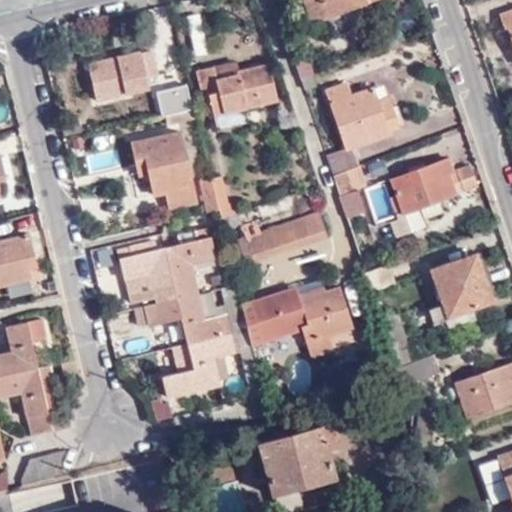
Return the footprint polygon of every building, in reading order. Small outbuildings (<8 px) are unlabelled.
[(373,0),(304,0),(313,23),(373,0)] [(511,10),(502,15),(505,27),(508,26),(511,38),(511,10)] [(119,63),(118,59),(89,66),(97,101),(151,89),(148,79),(157,76),(151,52),(141,54),(141,58),(119,63)] [(141,54),(118,59),(119,63),(141,58),(141,54)] [(305,54),(294,58),(302,80),(313,76),(305,54)] [(236,61),(214,67),(218,80),(239,74),(239,71),(236,61)] [(218,80),(214,67),(197,71),(204,103),(211,101),(215,116),(277,100),(269,65),(239,71),(239,74),(218,80)] [(345,147),(326,154),(334,177),(358,167),(352,147),(367,142),(366,140),(400,128),(390,96),(378,100),(373,87),(350,95),(346,83),(327,90),(345,147)] [(170,115),(192,109),(188,92),(180,93),(179,87),(161,92),(166,115),(170,115)] [(197,117),(195,109),(192,109),(170,115),(172,123),(197,117)] [(133,143),(137,165),(148,163),(150,172),(155,195),(166,193),(170,208),(196,201),(181,132),(133,143)] [(12,152),(2,154),(7,179),(18,176),(12,152)] [(439,199),(466,189),(458,170),(453,173),(449,159),(393,179),(405,212),(421,206),(425,218),(443,212),(439,199)] [(148,163),(137,165),(139,175),(150,172),(148,163)] [(458,170),(466,189),(478,184),(471,165),(458,170)] [(367,184),(361,166),(358,167),(334,177),(348,220),(366,213),(358,188),(367,184)] [(204,201),(216,198),(213,186),(211,178),(200,180),(204,201)] [(216,198),(227,196),(229,196),(225,184),(213,186),(216,198)] [(369,184),(369,219),(392,219),(391,184),(369,184)] [(221,219),(237,213),(234,204),(230,205),(227,196),(216,198),(219,210),(221,219)] [(207,212),(219,210),(216,198),(204,201),(207,212)] [(326,235),(319,213),(247,238),(251,253),(246,255),(249,263),(326,235)] [(420,214),(390,222),(394,237),(424,229),(420,214)] [(241,304),(238,289),(223,292),(225,301),(216,302),(213,290),(198,294),(193,265),(217,260),(209,227),(198,230),(200,240),(180,244),(153,250),(150,242),(118,249),(124,278),(129,277),(134,302),(156,297),(157,303),(146,305),(151,326),(182,319),(187,344),(170,348),(176,375),(163,379),(169,399),(220,387),(215,359),(240,352),(244,366),(256,363),(252,348),(251,345),(241,304)] [(200,240),(198,230),(178,234),(180,244),(200,240)] [(0,285),(4,285),(33,278),(29,263),(36,261),(29,234),(0,241),(0,285)] [(494,302),(477,254),(432,270),(447,318),(494,302)] [(395,282),(389,264),(366,272),(372,291),(395,282)] [(228,283),(226,273),(211,276),(213,286),(228,283)] [(33,278),(4,285),(6,293),(35,286),(33,278)] [(325,286),(298,294),(300,300),(327,292),(325,286)] [(296,287),(241,304),(251,345),(302,329),(312,358),(334,351),(329,336),(353,328),(340,288),(327,292),(300,300),(298,294),(296,287)] [(398,368),(415,362),(399,312),(381,319),(398,368)] [(0,397),(21,392),(33,436),(71,426),(72,418),(51,422),(48,408),(64,404),(60,387),(57,388),(53,365),(49,366),(37,319),(5,327),(12,351),(0,353),(0,397)] [(441,370),(436,354),(415,362),(398,368),(404,385),(425,376),(441,370)] [(79,374),(76,360),(64,362),(67,377),(79,374)] [(511,403),(511,363),(455,382),(468,418),(511,403)] [(262,388),(257,367),(245,370),(251,391),(262,388)] [(370,414),(366,400),(345,406),(349,420),(370,414)] [(420,418),(432,420),(434,407),(422,405),(420,418)] [(420,418),(417,447),(428,449),(432,420),(420,418)] [(336,478),(330,452),(327,439),(337,436),(333,423),(260,442),(274,494),(336,478)] [(327,439),(330,452),(340,449),(337,436),(327,439)] [(196,446),(170,453),(172,463),(183,460),(182,457),(198,453),(196,446)] [(22,480),(23,484),(54,477),(65,452),(31,460),(22,480)] [(511,498),(511,452),(501,456),(506,473),(504,474),(511,498)] [(491,506),(508,500),(495,461),(478,466),(491,506)] [(4,472),(0,472),(0,493),(8,492),(4,472)] [(214,484),(216,511),(244,511),(242,481),(214,484)]
